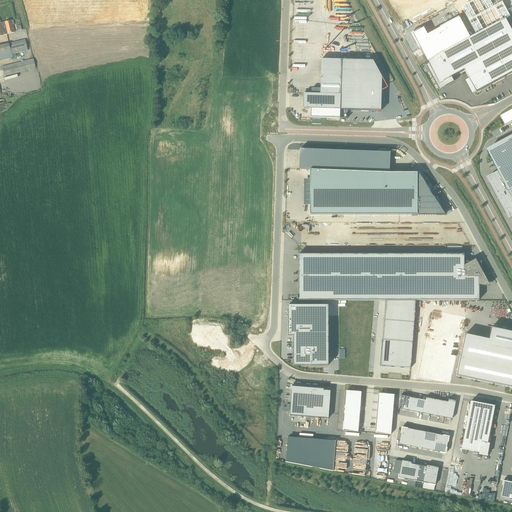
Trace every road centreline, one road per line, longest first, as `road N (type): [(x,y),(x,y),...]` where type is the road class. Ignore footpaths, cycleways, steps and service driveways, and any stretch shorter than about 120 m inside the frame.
road 1 (residential): [(511,301),(460,206),(400,144),(281,138),(274,319),(264,344)]
road 2 (residential): [(286,0),(280,129),(426,133)]
road 3 (residential): [(264,344),(283,367),(309,377),(511,398)]
road 4 (tertiary): [(438,113),(376,0)]
